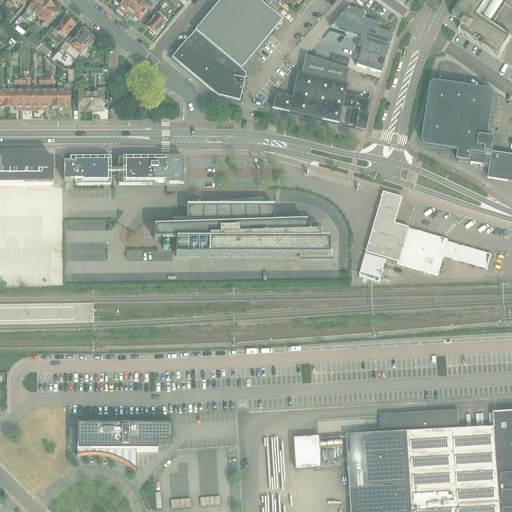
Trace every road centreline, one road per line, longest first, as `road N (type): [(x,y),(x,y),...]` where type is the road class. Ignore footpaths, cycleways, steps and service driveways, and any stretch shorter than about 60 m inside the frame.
road 1 (primary): [(380,175),(511,218)]
road 2 (primary): [(511,213),(385,161)]
road 3 (residential): [(137,511),(126,491),(88,475),(66,482),(35,511)]
